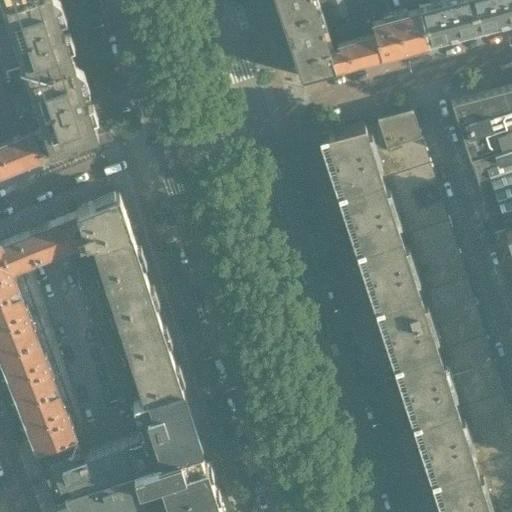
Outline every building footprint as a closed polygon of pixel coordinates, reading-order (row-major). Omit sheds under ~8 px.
[(63,39),(61,32),(64,31),(64,29),(63,29),(60,21),(61,21),(61,19),(57,20),(55,13),(60,11),(56,0),(15,0),(0,5),(0,71),(1,76),(14,72),(16,79),(76,60),(68,38),(63,39)] [(355,0),(275,0),(285,28),(357,5),(355,0)] [(427,41),(417,5),(408,8),(390,14),(385,0),(371,0),(357,5),(285,28),(300,76),(419,44),(427,41)] [(511,19),(511,0),(426,0),(428,2),(417,5),(427,41),(511,19)] [(99,132),(92,109),(87,110),(84,103),(88,102),(87,100),(86,100),(84,93),(84,92),(84,91),(80,91),(78,84),(83,82),(76,60),(16,79),(19,87),(6,91),(20,133),(11,136),(21,162),(43,153),(42,150),(50,147),(50,148),(99,132)] [(511,81),(451,98),(493,227),(504,223),(511,220),(511,81)] [(365,126),(373,148),(373,150),(420,135),(413,112),(365,126)] [(373,150),(373,148),(365,126),(363,121),(319,133),(320,136),(324,135),(341,188),(337,189),(338,191),(429,161),(420,135),(373,150)] [(0,171),(13,166),(20,163),(21,162),(11,136),(2,140),(0,140),(0,171)] [(429,161),(338,191),(338,193),(342,191),(360,245),(356,246),(357,248),(448,218),(441,198),(419,206),(413,188),(436,181),(429,161)] [(436,181),(413,188),(419,206),(441,198),(436,181)] [(169,343),(144,267),(131,228),(130,226),(126,212),(119,192),(110,194),(76,207),(76,208),(45,221),(56,249),(67,245),(119,404),(120,406),(183,385),(169,343)] [(448,218),(357,248),(357,250),(361,249),(379,303),(375,304),(376,306),(419,291),(466,276),(448,218)] [(0,295),(37,281),(30,260),(40,256),(48,253),(55,250),(56,249),(45,221),(37,224),(29,227),(0,239),(0,295)] [(466,276),(419,291),(376,306),(376,307),(380,306),(397,360),(394,361),(394,363),(485,333),(466,276)] [(37,281),(0,295),(0,350),(0,351),(53,330),(37,281)] [(53,330),(0,351),(19,400),(69,380),(53,330)] [(485,333),(394,363),(395,365),(399,363),(416,417),(413,418),(413,420),(504,390),(485,333)] [(69,380),(19,400),(37,447),(39,450),(76,436),(75,434),(82,419),(69,380)] [(183,385),(120,406),(121,412),(119,416),(124,419),(129,434),(82,452),(79,444),(76,436),(39,450),(42,458),(55,492),(199,446),(202,445),(183,385)] [(511,415),(504,390),(413,420),(414,422),(417,421),(435,475),(431,475),(432,477),(511,451),(511,415)] [(223,511),(206,460),(204,461),(199,446),(55,492),(62,511),(134,511),(147,508),(147,509),(180,498),(184,511),(223,511)] [(511,511),(511,451),(432,477),(432,479),(436,478),(447,511),(511,511)] [(184,511),(180,498),(147,509),(148,511),(184,511)]
